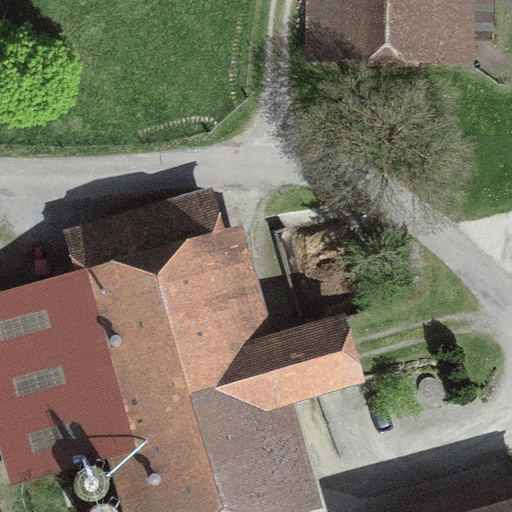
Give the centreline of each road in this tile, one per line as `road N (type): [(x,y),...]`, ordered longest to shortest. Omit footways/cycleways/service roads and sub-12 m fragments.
road 1 (unclassified): [(511,295),(455,238),(324,175),(221,161),(114,175),(0,175)]
road 2 (track): [(270,168),(283,0)]
